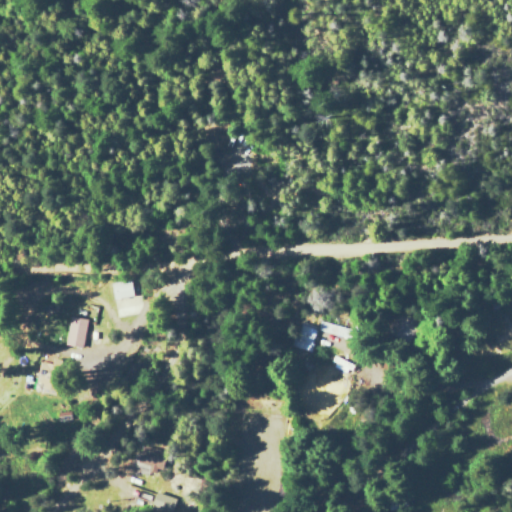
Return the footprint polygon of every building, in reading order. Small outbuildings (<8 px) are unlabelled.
[(113,299),(115,306),(126,304),(124,297),(132,295),(129,279),(101,284),(104,301),(113,299)] [(86,319),(68,316),(63,344),(81,347),(86,319)] [(317,330),(341,335),(342,326),(318,322),(317,330)] [(309,352),(315,329),(299,324),(292,347),(309,352)] [(146,472),(162,473),(163,449),(134,447),(134,463),(146,463),(146,472)] [(148,506),(163,511),(168,511),(173,498),(154,491),(148,506)]
